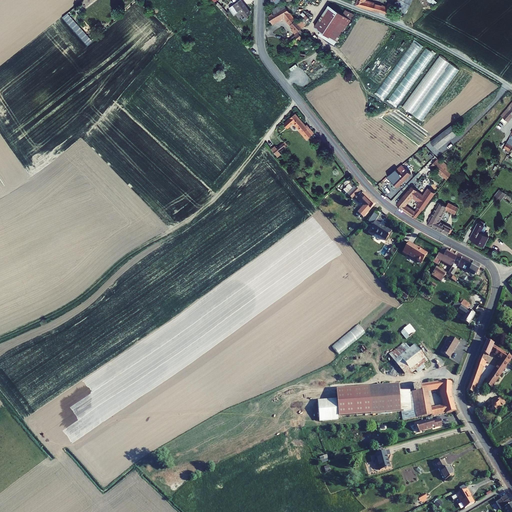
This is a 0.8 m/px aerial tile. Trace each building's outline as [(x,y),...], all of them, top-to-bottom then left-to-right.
[(253,13),(242,0),(240,0),(229,9),(234,15),(240,10),(247,17),(253,13)] [(367,0),(359,0),(358,3),(357,5),(373,10),(375,9),(389,13),(390,11),(394,4),(395,0),(389,0),(386,7),(384,6),(383,7),(378,4),(368,0),(367,0)] [(411,0),(395,0),(394,4),(390,11),(393,13),(397,6),(405,11),(411,0)] [(273,14),(268,16),(270,20),(273,24),(285,16),(294,27),(292,28),(296,33),(306,25),(302,21),(299,23),(284,4),(271,11),(273,14)] [(345,15),(330,5),(316,27),(325,33),(338,42),(351,23),(343,18),(345,15)] [(88,46),(94,41),(69,12),(63,17),(88,46)] [(304,37),(300,32),(295,37),(299,42),(304,37)] [(299,42),(295,37),(288,42),(292,47),(299,42)] [(387,100),(423,45),(414,39),(378,94),(387,100)] [(426,47),(400,87),(409,92),(434,52),(426,47)] [(439,55),(418,87),(427,92),(422,100),(426,103),(424,107),(428,109),(425,114),(421,111),(419,115),(425,119),(459,69),(439,55)] [(288,66),(292,70),(301,62),(297,58),(288,66)] [(384,61),(375,72),(382,78),(391,67),(384,61)] [(511,107),(511,108),(510,107),(503,115),(508,120),(511,116),(511,107)] [(300,131),(307,140),(314,134),(307,125),(306,126),(296,114),(284,124),(287,128),(294,123),(301,131),(300,131)] [(432,138),(429,141),(436,149),(457,133),(451,124),(432,138)] [(272,149),(278,156),(281,154),(279,152),(287,146),(284,143),(277,148),(275,146),(272,149)] [(511,146),(507,143),(503,150),(508,153),(511,146)] [(428,160),(419,151),(411,158),(420,167),(428,160)] [(413,174),(420,167),(411,158),(404,164),(412,173),(413,174)] [(452,168),(440,158),(433,166),(449,179),(452,174),(449,171),(452,168)] [(404,164),(403,163),(389,175),(400,188),(404,184),(402,181),(412,173),(404,164)] [(354,198),(362,191),(358,187),(358,188),(356,185),(349,191),(354,198)] [(414,190),(416,188),(413,186),(397,204),(402,207),(412,214),(415,217),(436,193),(431,189),(424,197),(414,190)] [(508,194),(501,190),(494,198),(501,203),(508,194)] [(377,203),(365,192),(359,199),(362,202),(364,200),(370,205),(366,210),(364,208),(360,212),(365,216),(377,203)] [(447,206),(440,202),(428,223),(448,234),(451,228),(439,221),(446,208),(456,213),(459,207),(449,202),(447,206)] [(377,220),(371,231),(375,234),(376,232),(388,239),(394,230),(389,227),(389,228),(382,224),(382,223),(377,220)] [(485,226),(478,223),(469,238),(484,245),(488,236),(481,233),(485,226)] [(415,244),(411,241),(405,251),(424,262),(430,252),(424,248),(423,250),(415,245),(415,244)] [(446,255),(450,249),(446,247),(442,253),(441,252),(437,259),(441,262),(443,259),(445,256),(446,255)] [(458,253),(450,249),(446,255),(445,256),(443,259),(450,262),(449,264),(452,266),(455,262),(460,254),(458,253)] [(465,257),(460,254),(455,262),(459,265),(465,257)] [(481,266),(465,257),(459,265),(460,265),(460,266),(461,267),(462,266),(472,272),(473,271),(477,274),(482,266),(481,266)] [(444,277),(447,274),(438,268),(434,272),(443,278),(443,276),(444,277)] [(459,305),(468,311),(471,306),(462,301),(459,305)] [(468,311),(459,305),(456,310),(466,316),(463,321),(470,325),(476,316),(468,311)] [(358,325),(334,347),(340,354),(364,332),(358,325)] [(414,331),(410,325),(405,329),(409,335),(414,331)] [(452,338),(442,354),(451,360),(461,343),(452,338)] [(408,347),(402,340),(386,353),(392,360),(408,347)] [(486,342),(481,354),(488,357),(490,352),(502,359),(485,384),(491,388),(511,357),(493,346),(493,345),(486,342)] [(412,343),(408,347),(392,360),(406,377),(426,360),(412,343)] [(486,361),(479,358),(478,358),(467,391),(473,393),(482,367),(484,367),(486,361)] [(441,388),(441,395),(451,395),(451,382),(441,382),(421,385),(422,391),(416,392),(417,397),(428,395),(427,391),(441,388)] [(402,412),(403,420),(417,418),(415,406),(429,403),(428,395),(417,397),(416,392),(408,393),(408,391),(399,392),(398,385),(368,388),(370,414),(402,412)] [(370,414),(368,388),(336,390),(337,400),(337,404),(338,417),(370,414)] [(443,403),(452,401),(451,395),(441,395),(443,403)] [(502,406),(505,403),(500,397),(497,400),(502,406)] [(489,403),(496,411),(502,406),(497,400),(495,398),(489,403)] [(452,401),(443,403),(444,405),(430,408),(429,403),(415,406),(417,418),(431,416),(446,413),(446,414),(456,411),(452,401)] [(317,406),(319,421),(338,420),(337,404),(317,406)] [(414,424),(419,432),(430,429),(430,428),(434,427),(435,428),(442,426),(441,420),(433,422),(433,421),(427,422),(426,421),(422,423),(422,422),(414,424)] [(375,455),(379,471),(389,468),(386,456),(389,455),(388,450),(375,455)] [(436,464),(445,480),(454,476),(449,466),(446,468),(441,459),(436,462),(437,464),(436,464)] [(471,496),(467,489),(463,492),(462,491),(451,498),(453,501),(458,498),(460,502),(461,501),(465,508),(474,503),(469,496),(471,496)] [(421,502),(421,503),(426,501),(425,499),(426,498),(424,494),(418,497),(421,502)] [(511,511),(511,504),(509,500),(498,506),(499,506),(495,508),(496,510),(492,511),(497,511),(503,508),(505,511),(511,511)]
